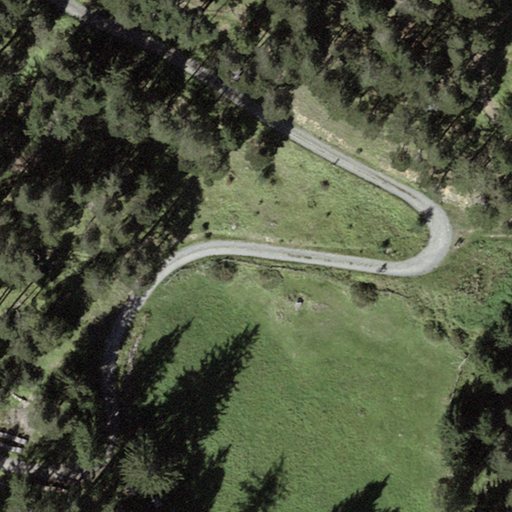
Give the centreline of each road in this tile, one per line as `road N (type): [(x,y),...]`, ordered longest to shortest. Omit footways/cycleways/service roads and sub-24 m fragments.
road 1 (track): [(79,0),(433,207),(438,244),(418,263),(400,265),(190,249),(133,300),(112,336),(114,440),(107,456),(64,472),(0,460)]
road 2 (track): [(511,123),(480,87),(480,43),(511,13)]
